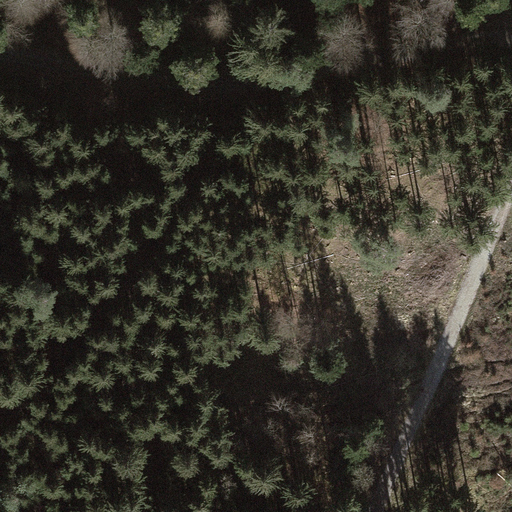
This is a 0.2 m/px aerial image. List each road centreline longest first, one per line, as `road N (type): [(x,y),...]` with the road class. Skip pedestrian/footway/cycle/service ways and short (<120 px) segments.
road 1 (track): [(0,52),(247,86),(511,37)]
road 2 (track): [(372,511),(511,177)]
